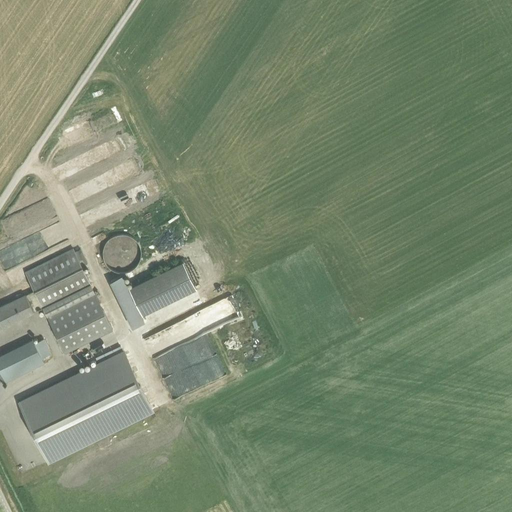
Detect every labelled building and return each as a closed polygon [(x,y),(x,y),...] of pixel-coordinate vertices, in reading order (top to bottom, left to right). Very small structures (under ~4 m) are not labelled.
[(108,245),(104,250),(103,255),(103,261),(105,267),(108,272),(113,275),(119,277),(125,277),(131,275),(135,271),(139,266),(140,260),(140,254),(138,249),(135,244),(130,241),(124,239),(118,239),(113,241),(108,245)] [(43,306),(52,325),(65,351),(112,328),(99,301),(90,283),(81,264),(87,262),(80,248),(75,250),(74,248),(26,271),(35,290),(0,306),(0,319),(3,325),(34,310),(43,306)] [(183,261),(130,287),(143,314),(196,288),(183,261)] [(201,307),(210,330),(228,323),(229,325),(243,320),(234,295),(201,307)] [(175,372),(215,352),(206,332),(166,352),(175,372)] [(33,338),(3,353),(0,354),(0,368),(6,381),(44,362),(42,357),(51,353),(44,338),(35,342),(33,338)] [(154,411),(124,349),(19,401),(49,462),(154,411)]
